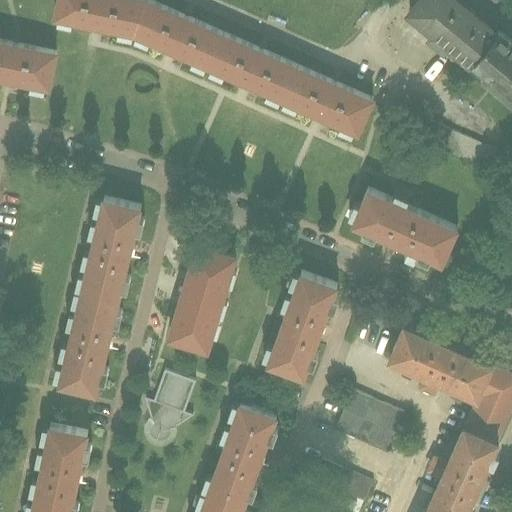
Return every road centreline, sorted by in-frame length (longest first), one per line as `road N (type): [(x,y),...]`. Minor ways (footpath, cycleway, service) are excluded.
road 1 (residential): [(168,172),(90,511)]
road 2 (residential): [(368,261),(270,511)]
road 3 (residential): [(168,172),(368,261)]
road 4 (residential): [(11,127),(71,137),(168,172)]
road 5 (residential): [(368,261),(511,323)]
